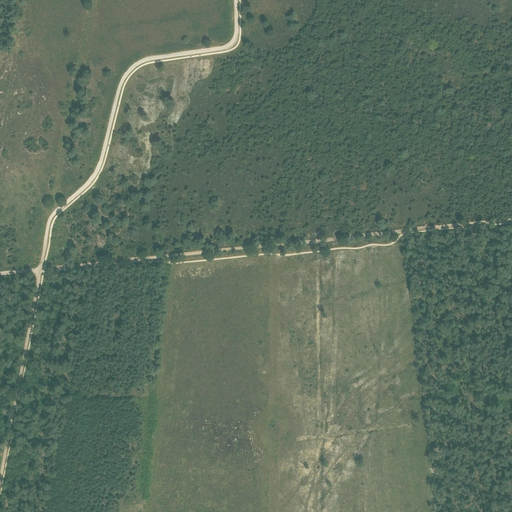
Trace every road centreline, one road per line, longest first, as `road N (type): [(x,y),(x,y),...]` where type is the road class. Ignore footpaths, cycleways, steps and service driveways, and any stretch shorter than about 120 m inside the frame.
road 1 (track): [(44,270),(511,220)]
road 2 (track): [(40,271),(50,217),(97,169),(126,72),(145,59),(230,45),(236,0)]
road 3 (track): [(0,477),(40,271)]
